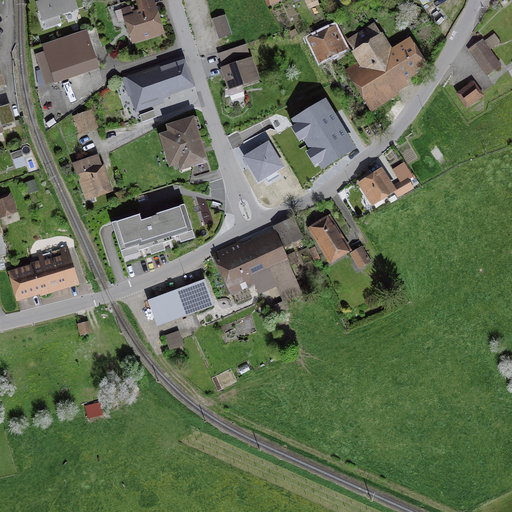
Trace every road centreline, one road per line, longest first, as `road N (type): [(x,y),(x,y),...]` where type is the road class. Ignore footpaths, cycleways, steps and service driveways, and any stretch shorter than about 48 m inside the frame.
road 1 (residential): [(248,226),(322,193),(376,150),(414,106),(476,0)]
road 2 (residential): [(0,323),(125,290),(248,226)]
road 3 (residential): [(174,0),(248,226)]
